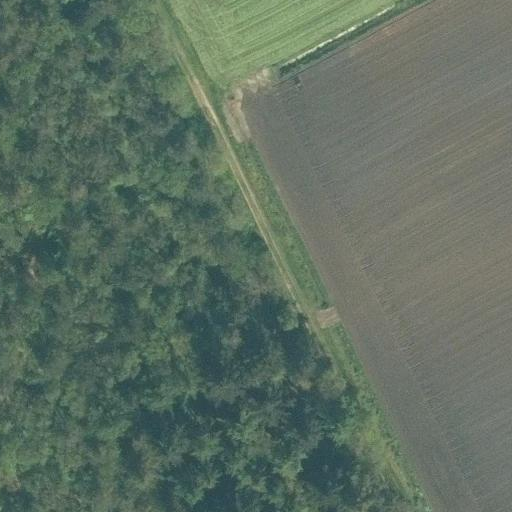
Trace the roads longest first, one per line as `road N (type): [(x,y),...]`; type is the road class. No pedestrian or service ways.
road 1 (track): [(150,0),(396,511)]
road 2 (track): [(0,474),(143,511)]
